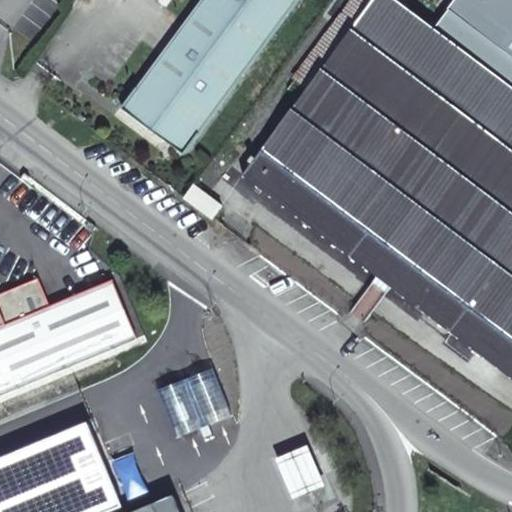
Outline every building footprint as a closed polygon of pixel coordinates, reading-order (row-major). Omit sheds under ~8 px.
[(297,0),(199,0),(188,16),(118,110),(180,157),(297,0)] [(399,0),(390,0),(379,16),(390,25),(405,4),(399,0)] [(511,0),(429,0),(511,61),(511,0)] [(254,182),(511,379),(511,84),(405,4),(390,25),(379,16),(254,182)] [(201,189),(190,203),(220,226),(231,212),(201,189)] [(96,235),(99,231),(92,226),(90,230),(96,235)] [(54,310),(43,284),(0,300),(0,511),(43,511),(184,454),(117,286),(54,310)] [(313,451),(281,464),(298,505),(330,492),(313,451)]
